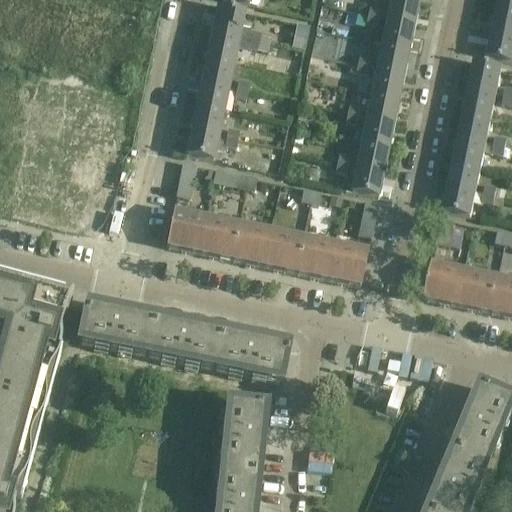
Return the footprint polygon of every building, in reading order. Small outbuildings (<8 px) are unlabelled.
[(250,0),(222,0),(222,4),(248,10),(250,0)] [(391,0),(387,24),(413,29),(418,4),(399,0),(391,0)] [(511,0),(500,0),(498,13),(511,15),(511,0)] [(369,10),(367,20),(378,22),(379,12),(369,10)] [(217,11),(212,37),(258,46),(260,37),(250,34),(250,33),(241,31),(244,17),(217,11)] [(511,15),(498,13),(493,37),(511,41),(511,15)] [(367,20),(366,29),(376,31),(378,22),(367,20)] [(408,54),(413,29),(387,24),(382,48),(408,54)] [(258,46),(212,37),(207,61),(233,67),(236,53),(246,55),(246,54),(256,56),(258,46)] [(511,67),(511,41),(493,37),(488,63),(511,67)] [(403,78),(408,54),(382,48),(377,73),(403,78)] [(359,60),(357,69),(368,71),(370,62),(359,60)] [(233,67),(207,61),(202,86),(228,91),(233,67)] [(469,93),(495,99),(500,73),(474,68),(469,93)] [(356,76),(356,78),(367,80),(368,71),(357,69),(357,70),(356,76)] [(398,103),(403,78),(377,73),(372,97),(398,103)] [(239,84),(237,93),(248,95),(250,86),(239,84)] [(202,86),(197,110),(223,116),(228,91),(202,86)] [(246,105),(248,95),(237,93),(234,102),(246,105)] [(469,93),(464,118),(490,123),(495,99),(469,93)] [(393,127),(398,103),(372,97),(367,122),(393,127)] [(511,102),(504,101),(502,110),(511,111),(511,102)] [(349,109),(347,118),(358,120),(360,111),(349,109)] [(223,116),(197,110),(192,135),(218,140),(223,116)] [(347,118),(346,127),(356,129),(358,120),(347,118)] [(459,142),(485,148),(490,123),(464,118),(459,142)] [(388,152),(393,127),(367,122),(362,146),(388,152)] [(228,133),(227,142),(238,144),(240,135),(228,133)] [(192,135),(187,160),(213,165),(215,154),(223,156),(224,151),(236,154),(238,144),(227,142),(218,140),(192,135)] [(496,141),(494,150),(505,152),(507,143),(496,141)] [(454,167),(480,172),(485,148),(459,142),(454,167)] [(362,146),(357,171),(383,176),(388,152),(362,146)] [(494,150),(492,159),(503,161),(505,152),(494,150)] [(339,158),(337,167),(348,170),(350,160),(339,158)] [(337,167),(335,177),(347,179),(348,170),(337,167)] [(449,191),(475,196),(480,172),(454,167),(449,191)] [(181,176),(194,179),(196,170),(183,168),(181,176)] [(378,202),(383,176),(357,171),(351,196),(378,202)] [(179,184),(192,187),(194,179),(181,176),(179,184)] [(238,180),(236,193),(245,195),(248,182),(238,180)] [(248,182),(245,195),(254,196),(257,184),(248,182)] [(178,193),(191,195),(192,187),(179,184),(178,193)] [(486,189),(484,199),(494,201),(496,192),(486,189)] [(470,222),(475,196),(449,191),(444,216),(470,222)] [(191,195),(178,193),(176,201),(189,204),(191,195)] [(303,194),(300,207),(309,209),(312,196),(303,194)] [(312,196),(309,209),(318,211),(321,198),(312,196)] [(484,199),(482,208),(492,210),(494,201),(484,199)] [(364,207),(363,215),(376,218),(377,210),(364,207)] [(363,215),(361,224),(374,226),(376,218),(363,215)] [(199,259),(206,223),(173,216),(166,251),(168,252),(167,252),(199,259)] [(206,223),(199,259),(231,265),(238,230),(206,223)] [(359,232),(372,235),(374,226),(361,224),(359,232)] [(440,232),(453,235),(454,227),(441,224),(440,232)] [(263,272),(270,236),(238,230),(231,265),(263,272)] [(372,235),(359,232),(358,241),(371,243),(372,235)] [(440,232),(438,241),(451,243),(453,235),(440,232)] [(498,235),(495,249),(504,251),(506,237),(498,235)] [(270,236),(263,272),(295,278),(302,243),(270,236)] [(449,252),(451,243),(438,241),(436,249),(449,252)] [(302,243),(295,278),(327,285),(335,249),(302,243)] [(368,256),(335,249),(327,285),(359,291),(360,291),(368,256)] [(425,304),(425,305),(427,305),(458,312),(465,276),(432,269),(425,304)] [(465,276),(458,312),(490,318),(497,283),(465,276)] [(511,285),(497,283),(490,318),(511,322),(511,285)] [(0,511),(12,511),(12,508),(14,501),(17,496),(21,490),(26,478),(28,466),(27,460),(27,457),(28,450),(30,444),(33,437),(38,430),(41,423),(43,416),(43,408),(43,399),(44,392),(45,386),(48,380),(53,372),(56,365),(58,358),(59,350),(59,343),(59,337),(62,323),(68,311),(71,307),(69,306),(64,312),(0,294),(0,511)] [(78,348),(146,362),(153,324),(126,319),(126,318),(115,316),(114,317),(86,311),(78,348)] [(213,375),(220,338),(192,332),(193,332),(181,330),(153,324),(146,362),(213,375)] [(220,338),(213,375),(280,389),(288,352),(260,346),(260,345),(248,343),(248,344),(220,338)] [(450,454),(486,469),(511,405),(477,391),(466,418),(465,417),(461,428),(450,454)] [(227,408),(220,477),(258,481),(261,452),(262,452),(263,441),(262,441),(265,412),(227,408)] [(435,491),(426,511),(467,511),(486,469),(450,454),(440,481),(439,480),(435,491)] [(255,509),(258,481),(220,477),(216,511),(255,511),(256,509),(255,509)]
